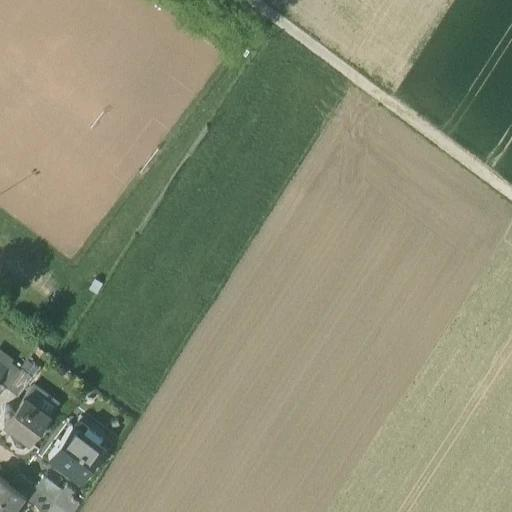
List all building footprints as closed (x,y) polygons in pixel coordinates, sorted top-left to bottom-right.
[(19,368),(9,361),(3,368),(4,369),(0,373),(0,381),(6,386),(6,385),(19,368)] [(36,369),(25,361),(21,367),(31,375),(36,369)] [(21,367),(20,367),(19,368),(6,385),(17,393),(31,375),(21,367)] [(56,404),(32,386),(24,397),(48,415),(56,404)] [(9,413),(3,421),(29,441),(48,415),(24,397),(22,395),(12,409),(9,413)] [(8,404),(5,404),(3,407),(3,410),(7,413),(9,413),(12,409),(12,406),(8,404)] [(102,447),(71,423),(48,455),(79,478),(102,447)] [(0,511),(7,511),(22,493),(0,475),(0,511)] [(62,489),(42,475),(33,486),(53,501),(62,489)] [(74,492),(65,485),(62,489),(53,501),(68,511),(71,511),(78,502),(71,496),(74,492)] [(53,501),(33,486),(25,497),(45,511),(53,501)]
